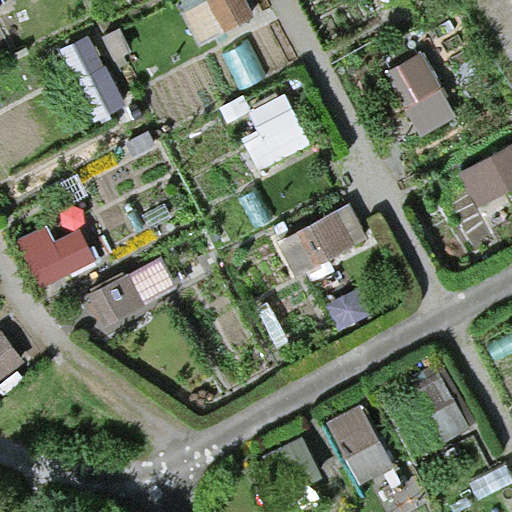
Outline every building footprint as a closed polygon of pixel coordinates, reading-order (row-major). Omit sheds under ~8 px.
[(208,0),(186,10),(199,40),(251,16),(243,0),(208,0)] [(91,37),(60,52),(93,122),(124,107),(91,37)] [(424,55),(389,73),(421,135),(456,117),(424,55)] [(261,167),(307,144),(284,98),(254,114),(264,134),(248,142),(261,167)] [(511,147),(463,174),(480,205),(511,187),(511,147)] [(351,206),(281,242),(298,275),(368,239),(351,206)] [(47,227),(18,240),(39,286),(95,260),(82,231),(54,244),(47,227)] [(160,260),(87,296),(102,327),(175,290),(160,260)] [(0,377),(21,363),(1,335),(0,335),(0,377)] [(361,406),(331,422),(363,483),(393,468),(361,406)]
